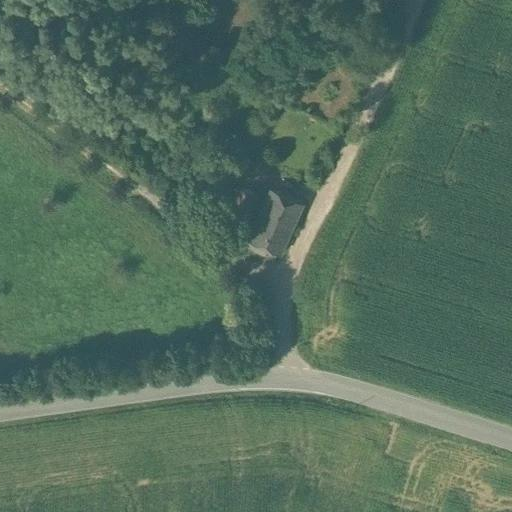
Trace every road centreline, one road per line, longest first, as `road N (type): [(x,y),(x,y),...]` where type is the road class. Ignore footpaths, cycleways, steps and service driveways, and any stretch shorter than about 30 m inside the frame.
road 1 (tertiary): [(0,409),(281,376),(511,442)]
road 2 (track): [(281,376),(271,305),(410,0)]
